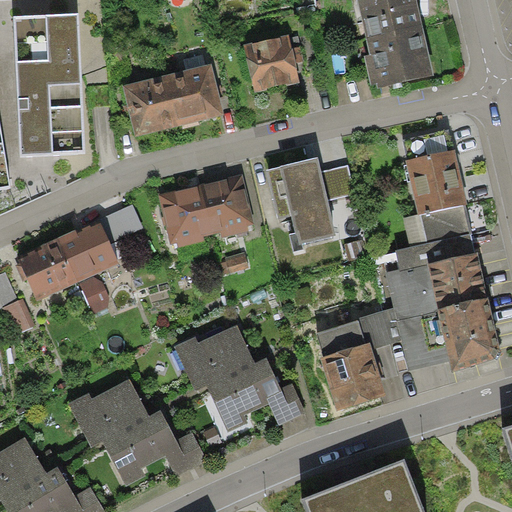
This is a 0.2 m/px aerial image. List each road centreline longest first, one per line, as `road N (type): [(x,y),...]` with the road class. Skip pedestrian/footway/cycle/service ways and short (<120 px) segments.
road 1 (residential): [(0,232),(134,175),(485,89)]
road 2 (residential): [(511,382),(272,460),(170,511)]
